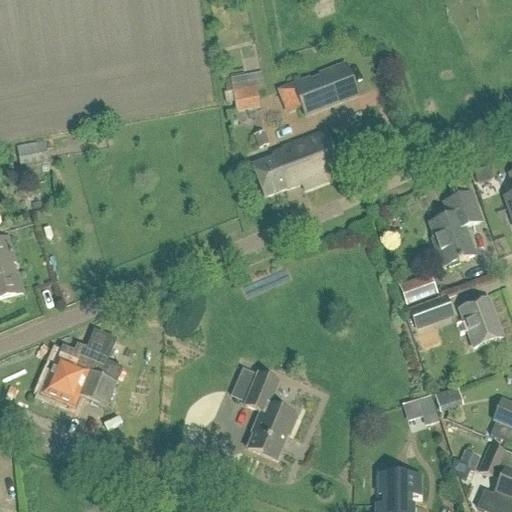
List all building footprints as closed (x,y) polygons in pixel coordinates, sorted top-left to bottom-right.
[(315,0),(320,17),(340,13),(336,0),(315,0)] [(309,80),(276,93),(286,117),(301,112),(305,122),(359,101),(345,65),(319,76),(320,79),(310,83),(309,80)] [(262,111),(258,89),(233,93),(237,115),(262,111)] [(304,193),(343,179),(326,134),(282,151),(283,153),(272,158),(273,161),(252,169),(264,202),(300,188),(304,193)] [(253,138),(258,152),(269,148),(264,135),(253,138)] [(20,168),(48,163),(44,144),(17,149),(20,168)] [(464,232),(481,226),(470,197),(444,206),(449,221),(430,227),(435,242),(432,243),(437,257),(440,256),(445,270),(474,260),(464,232)] [(0,302),(23,296),(8,241),(0,242),(0,302)] [(415,308),(443,298),(438,281),(409,291),(415,308)] [(453,317),(447,299),(409,313),(415,331),(453,317)] [(502,342),(487,303),(459,314),(474,352),(502,342)] [(106,411),(122,372),(106,366),(115,344),(94,335),(87,353),(77,349),(74,356),(63,351),(58,362),(57,362),(42,398),(74,411),(79,400),(106,411)] [(252,438),(254,438),(248,453),(278,466),(290,437),(293,438),(299,422),(271,410),(281,387),(259,377),(258,379),(243,372),(238,385),(253,391),(245,410),(261,416),(252,438)] [(442,402),(449,419),(470,412),(464,395),(442,402)] [(439,427),(430,400),(419,404),(424,419),(427,430),(439,427)] [(511,408),(502,404),(493,424),(511,432),(511,408)] [(511,511),(511,458),(490,449),(479,476),(499,484),(493,499),(484,495),(477,511),(511,511)] [(381,481),(381,509),(377,509),(377,511),(411,511),(411,500),(418,500),(418,481),(381,481)]
